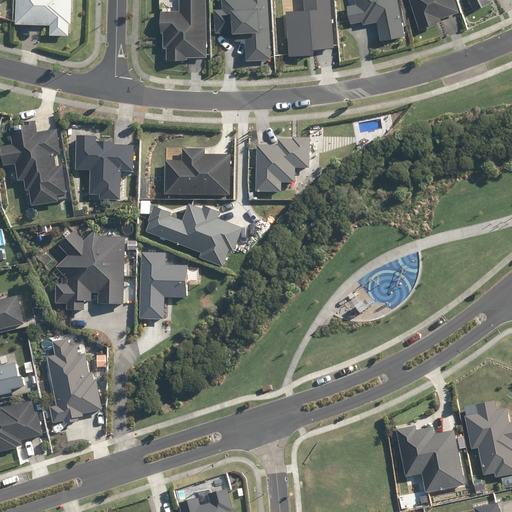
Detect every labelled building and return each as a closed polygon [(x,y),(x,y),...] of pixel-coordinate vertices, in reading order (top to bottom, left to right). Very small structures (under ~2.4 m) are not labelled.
[(17,0),(17,23),(52,24),(51,34),(71,34),(71,23),(73,23),(73,0),(17,0)] [(206,57),(205,0),(179,0),(180,12),(160,12),(160,34),(162,34),(162,48),(166,48),(167,60),(187,59),(187,57),(206,57)] [(271,60),(267,0),(221,0),(222,9),(214,10),(215,33),(234,32),(234,41),(244,41),(246,61),(271,60)] [(313,50),(334,48),(330,0),(302,0),(303,10),(285,11),(288,57),(313,55),(313,50)] [(403,36),(396,0),(354,0),(355,4),(347,6),(350,24),(362,22),(363,25),(377,23),(380,40),(403,36)] [(459,13),(454,0),(408,0),(419,31),(426,29),(426,27),(442,22),(441,19),(459,13)] [(468,0),(474,11),(491,2),(490,1),(491,0),(468,0)] [(26,127),(12,129),(14,146),(3,147),(6,167),(17,165),(20,182),(26,181),(28,192),(31,191),(34,207),(61,203),(60,196),(69,195),(65,166),(58,167),(56,156),(63,155),(59,130),(39,133),(37,122),(26,123),(26,127)] [(98,137),(79,136),(78,170),(92,171),(91,195),(102,196),(101,200),(122,201),(123,172),(135,172),(136,146),(116,145),(116,143),(98,142),(98,137)] [(261,168),(260,189),(282,190),(282,180),(296,181),(296,166),(310,166),(310,140),(297,139),(297,146),(293,145),(293,142),(282,141),(282,148),(259,147),(259,168),(261,168)] [(164,194),(230,195),(230,154),(205,154),(205,149),(182,148),(182,160),(165,160),(164,194)] [(199,257),(222,266),(229,249),(233,251),(242,228),(217,219),(219,212),(204,206),(202,210),(188,204),(182,220),(171,215),(172,212),(153,205),(147,222),(149,222),(145,231),(201,253),(199,257)] [(126,305),(127,238),(102,238),(97,232),(87,241),(77,231),(61,246),(71,256),(58,268),(69,280),(70,285),(58,284),(58,304),(69,305),(69,311),(86,311),(86,302),(94,302),(94,294),(100,294),(100,304),(126,305)] [(166,252),(141,252),(139,319),(163,319),(164,296),(186,297),(187,265),(166,265),(166,252)] [(0,330),(26,325),(20,296),(0,300),(0,330)] [(57,356),(49,357),(59,406),(52,408),(55,424),(67,422),(67,424),(81,422),(80,418),(86,417),(85,415),(105,411),(99,381),(96,382),(94,372),(92,373),(88,354),(81,356),(79,345),(71,347),(70,339),(55,342),(57,356)] [(0,397),(14,394),(13,391),(27,388),(24,377),(21,378),(18,364),(0,367),(0,397)] [(479,413),(466,416),(473,449),(480,448),(486,475),(496,473),(497,478),(511,474),(511,423),(508,408),(499,409),(497,401),(477,405),(479,413)] [(0,453),(20,449),(19,447),(25,446),(24,441),(45,436),(40,413),(37,414),(34,402),(2,409),(3,411),(0,411),(0,453)] [(467,485),(456,430),(436,434),(435,427),(418,430),(417,425),(398,429),(407,477),(424,474),(427,493),(467,485)] [(200,498),(180,503),(182,511),(230,511),(234,510),(229,489),(210,494),(212,503),(201,505),(200,498)] [(501,511),(499,502),(476,507),(476,511),(501,511)]
